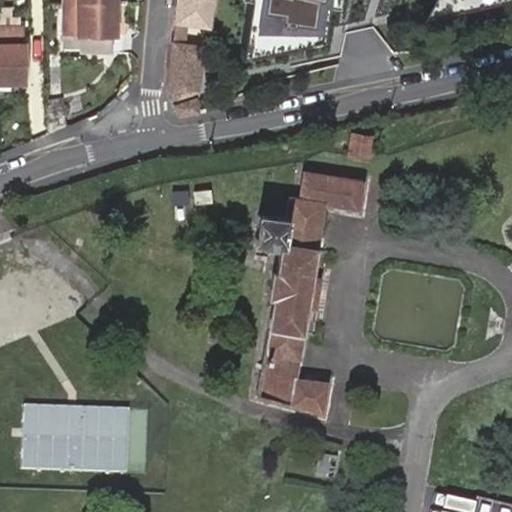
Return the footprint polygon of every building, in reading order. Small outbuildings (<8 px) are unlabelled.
[(188,113),(196,111),(192,96),(201,48),(182,44),(186,20),(206,23),(209,0),(176,0),(163,99),(179,114),(188,113)] [(511,0),(234,0),(234,1),(244,3),(234,62),(360,34),(511,1),(511,0)] [(113,40),(113,5),(76,6),(60,7),(45,7),(45,24),(59,24),(59,55),(77,55),(77,61),(111,60),(111,40),(113,40)] [(21,27),(0,27),(0,45),(22,45),(21,27)] [(0,45),(0,82),(23,81),(22,45),(0,45)] [(47,93),(48,134),(65,127),(64,93),(47,93)] [(370,134),(350,132),(347,155),(367,157),(370,134)] [(253,395),(321,414),(327,380),(293,377),(322,205),(358,209),(363,178),(302,170),(298,196),(288,194),(284,216),(255,212),(251,241),(278,246),(274,269),(269,269),(265,296),(269,297),(253,395)] [(335,481),(340,458),(320,453),(315,477),(335,481)]
